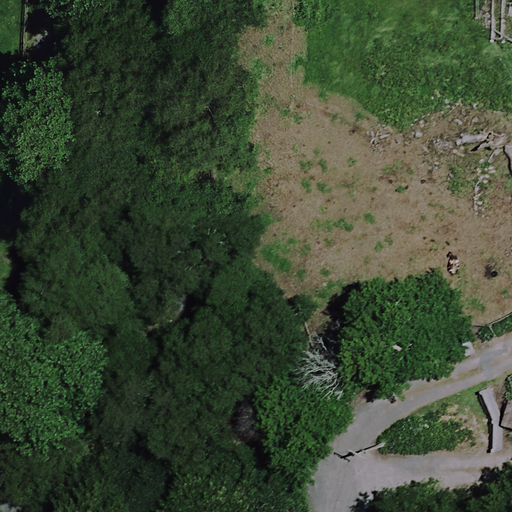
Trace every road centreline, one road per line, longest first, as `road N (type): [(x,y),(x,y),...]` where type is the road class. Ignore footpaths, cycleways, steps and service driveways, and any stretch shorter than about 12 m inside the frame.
road 1 (unknown): [(318,509),(215,390),(167,303),(141,220),(138,0)]
road 2 (unknown): [(318,509),(511,294)]
